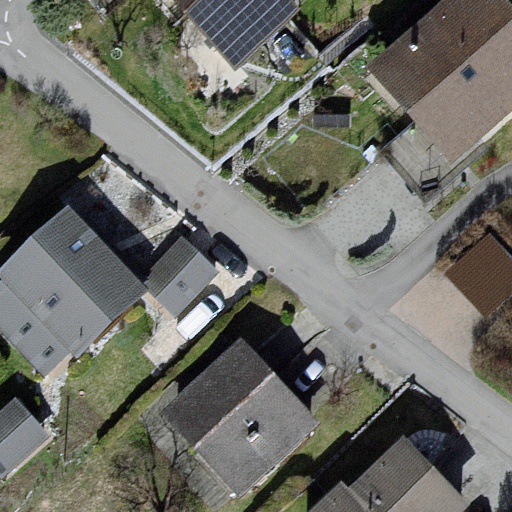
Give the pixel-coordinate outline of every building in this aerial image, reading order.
[(154,0),(213,73),(280,21),(266,2),(268,0),(154,0)] [(511,37),(480,0),(435,0),(340,77),(434,170),(511,95),(511,37)] [(83,216),(0,299),(0,338),(49,389),(142,278),(83,216)] [(511,250),(494,230),(448,271),(486,315),(511,291),(511,250)] [(186,232),(141,275),(178,313),(223,270),(186,232)] [(225,346),(147,417),(221,500),(300,431),(225,346)] [(20,395),(0,413),(0,467),(7,476),(55,433),(20,395)] [(450,511),(382,441),(300,511),(450,511)]
